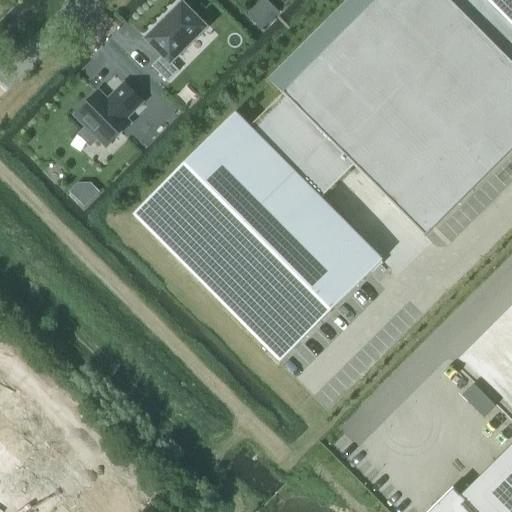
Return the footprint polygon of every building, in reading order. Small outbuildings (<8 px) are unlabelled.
[(349,0),(269,81),(283,95),(354,166),(425,238),(511,151),(511,67),(445,0),(349,0)] [(511,0),(445,0),(511,67),(511,0)] [(181,6),(146,41),(162,56),(151,66),(168,82),(179,71),(170,63),(204,29),(181,6)] [(125,120),(142,103),(124,84),(110,98),(112,99),(108,103),(98,93),(75,116),(106,148),(130,124),(125,120)] [(235,115),(133,216),(280,364),(382,262),(320,200),(354,166),(283,95),(249,129),(235,115)] [(3,327),(0,329),(0,426),(85,511),(134,511),(161,485),(3,327)] [(452,488),(428,511),(511,511),(511,446),(492,466),(461,497),(452,488)]
